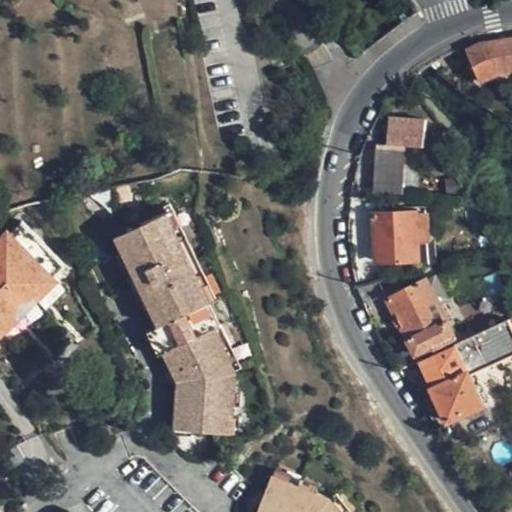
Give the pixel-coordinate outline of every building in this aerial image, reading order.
[(284,40),(265,47),(275,72),(295,64),(284,40)] [(511,40),(482,45),(470,51),(468,52),(481,81),(500,72),(511,70),(511,40)] [(388,145),(378,145),(375,193),(404,194),(407,146),(425,146),(427,117),(390,115),(388,145)] [(419,213),(376,215),(377,263),(421,262),(420,240),(430,240),(428,206),(419,207),(419,213)] [(476,207),(457,206),(456,218),(475,218),(476,207)] [(222,324),(168,214),(116,239),(159,328),(152,331),(177,382),(175,429),(232,434),(238,372),(216,328),(222,324)] [(23,223),(13,232),(10,229),(0,239),(0,334),(58,277),(56,276),(66,266),(23,223)] [(430,282),(429,280),(389,301),(419,359),(459,339),(442,303),(449,300),(439,279),(430,282)] [(511,322),(511,320),(460,344),(460,346),(423,364),(450,422),(485,406),(472,376),(511,357),(511,322)] [(344,511),(336,500),(275,477),(262,511),(344,511)]
